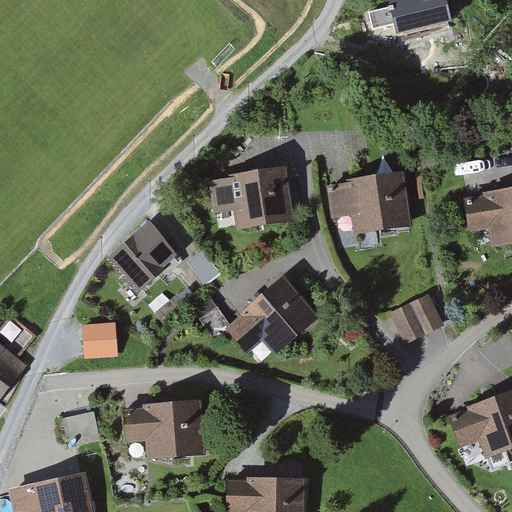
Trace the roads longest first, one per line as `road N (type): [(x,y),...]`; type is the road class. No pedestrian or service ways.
road 1 (residential): [(31,385),(91,265),(120,228),(324,23),(336,0)]
road 2 (residential): [(31,385),(174,372),(399,420),(472,511)]
road 3 (unknown): [(428,393),(326,273),(297,132)]
road 4 (unknown): [(410,436),(428,393),(511,331)]
